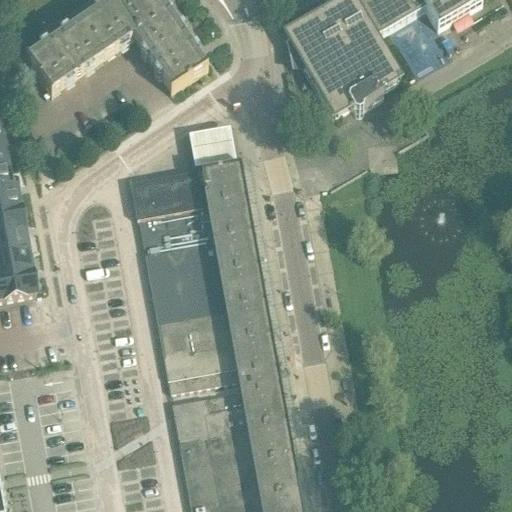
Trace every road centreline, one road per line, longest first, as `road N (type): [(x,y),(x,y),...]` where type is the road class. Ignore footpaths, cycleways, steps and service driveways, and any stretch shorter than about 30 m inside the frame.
road 1 (residential): [(111,511),(61,229),(77,204),(252,76)]
road 2 (residential): [(341,511),(252,76)]
